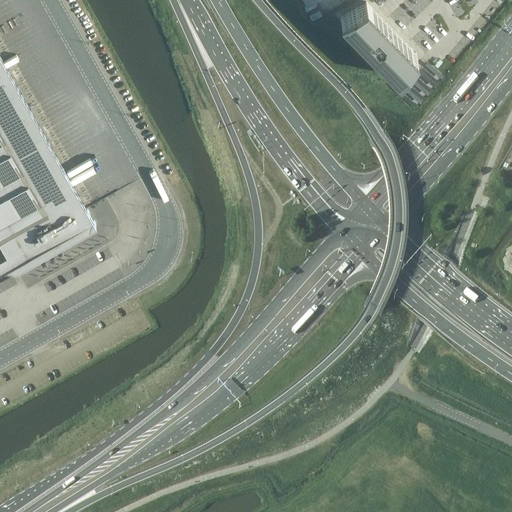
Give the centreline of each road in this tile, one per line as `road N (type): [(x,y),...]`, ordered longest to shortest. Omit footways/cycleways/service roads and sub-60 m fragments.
road 1 (trunk): [(70,511),(279,402),(353,336),(392,270),(396,189),(372,126),(256,0)]
road 2 (trunk): [(179,0),(244,161),(259,245),(252,280),(228,331),(170,393),(7,511)]
road 3 (primary): [(342,232),(191,392),(26,511)]
road 4 (primary): [(52,511),(232,387),(363,253)]
road 5 (trunk): [(186,0),(252,116),(342,232)]
road 6 (trunk): [(366,204),(300,126),(216,0)]
road 7 (primary): [(511,34),(366,204)]
road 8 (primary): [(387,226),(511,80)]
road 9 (trunk): [(363,253),(511,373)]
road 10 (trunk): [(511,331),(387,226)]
